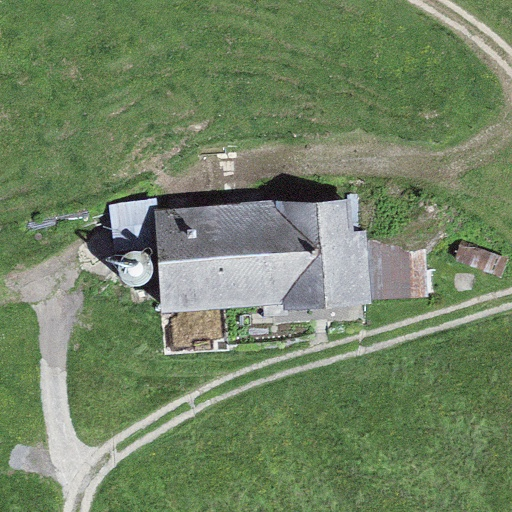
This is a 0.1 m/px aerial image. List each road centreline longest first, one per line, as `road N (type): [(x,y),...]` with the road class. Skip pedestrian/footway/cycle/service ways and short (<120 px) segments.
road 1 (track): [(77,511),(97,467),(237,386),(511,297)]
road 2 (track): [(511,79),(472,40),(411,0)]
